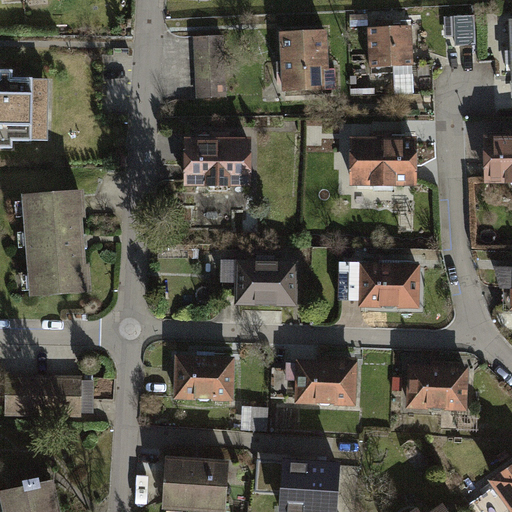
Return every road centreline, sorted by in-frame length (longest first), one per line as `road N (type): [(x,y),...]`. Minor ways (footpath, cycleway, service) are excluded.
road 1 (residential): [(486,337),(132,330)]
road 2 (residential): [(152,0),(132,330)]
road 3 (residential): [(486,337),(457,225),(453,88)]
road 4 (residential): [(132,330),(121,511)]
road 5 (residential): [(132,330),(0,328)]
